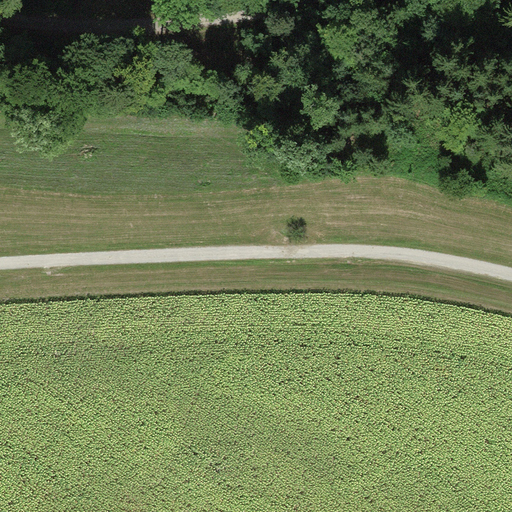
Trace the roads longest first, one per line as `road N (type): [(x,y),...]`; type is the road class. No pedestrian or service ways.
road 1 (track): [(0,264),(289,252),(385,255),(511,278)]
road 2 (track): [(0,17),(169,27),(356,0)]
